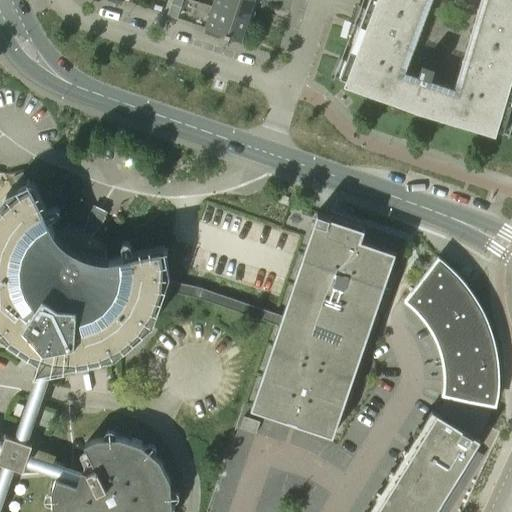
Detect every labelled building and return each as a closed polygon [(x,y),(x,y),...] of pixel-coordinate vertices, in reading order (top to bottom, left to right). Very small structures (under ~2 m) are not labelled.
[(214,0),(212,6),(252,20),(255,12),(251,8),(253,0),(214,0)] [(511,0),(367,0),(339,76),(396,97),(445,114),(503,131),(511,100),(511,0)] [(171,3),(167,15),(177,18),(181,7),(171,3)] [(212,6),(203,32),(219,38),(222,33),(241,40),(244,29),(249,28),(252,20),(212,6)] [(0,326),(10,337),(30,351),(53,359),(77,360),(101,356),(114,349),(122,345),(141,329),(154,309),(162,286),(163,262),(161,249),(109,259),(108,255),(106,250),(104,246),(101,242),(97,238),(93,235),(106,217),(90,209),(83,230),(73,228),(68,228),(63,229),(58,230),(54,232),(31,185),(20,191),(1,207),(0,208),(0,326)] [(334,434),(400,241),(319,213),(253,406),(334,434)] [(499,389),(499,384),(499,372),(498,360),(497,353),(496,345),(494,337),(491,327),(487,317),(483,309),(476,298),(470,289),(467,284),(460,276),(452,268),(444,260),(439,257),(405,300),(412,306),(418,311),(421,315),(426,322),(430,328),(433,333),(435,336),(438,343),(440,349),(442,357),(443,365),(444,372),(444,385),(443,389),(443,393),(445,393),(442,401),(440,406),(374,511),(433,511),(479,439),(486,426),(489,419),(492,409),(493,405),(496,406),(498,397),(499,389)] [(244,415),(240,427),(255,433),(260,421),(244,415)] [(5,434),(0,450),(0,462),(23,470),(32,443),(5,434)] [(56,476),(52,489),(53,511),(168,511),(171,504),(170,481),(160,460),(142,444),(119,437),(96,438),(84,444),(96,467),(87,472),(89,476),(88,477),(78,474),(75,483),(56,476)]
